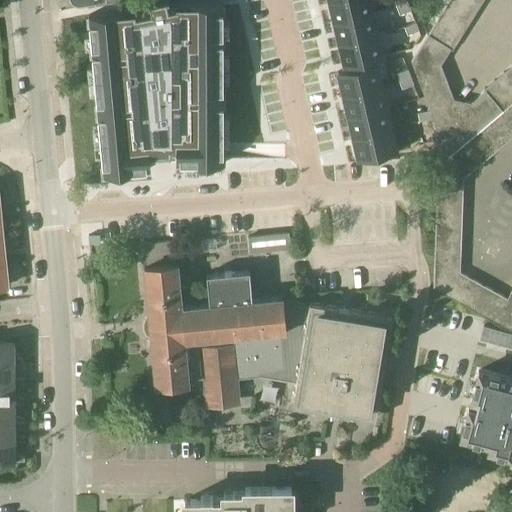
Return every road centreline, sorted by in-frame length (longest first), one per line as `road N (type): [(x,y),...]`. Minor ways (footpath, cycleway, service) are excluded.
road 1 (residential): [(63,475),(364,468),(390,446),(394,429),(418,288),(410,255)]
road 2 (residential): [(63,475),(50,215)]
road 3 (residential): [(309,197),(50,215)]
road 4 (residential): [(286,0),(316,130),(319,196)]
road 5 (residential): [(309,197),(317,258),(410,255)]
road 6 (residential): [(410,255),(412,206),(402,193),(319,196)]
road 7 (residential): [(41,135),(31,0)]
